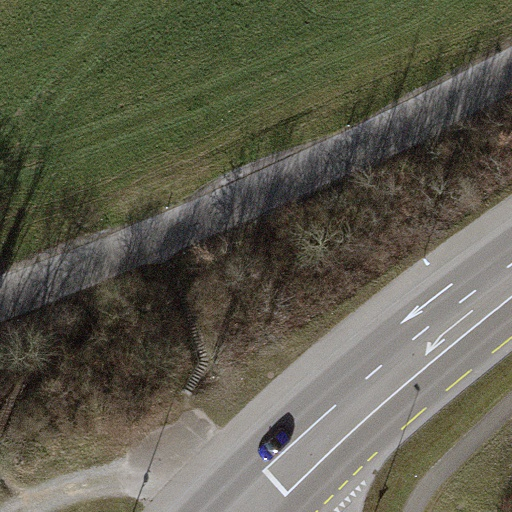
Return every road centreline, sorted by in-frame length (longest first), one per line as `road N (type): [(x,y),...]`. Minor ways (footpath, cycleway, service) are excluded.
road 1 (unclassified): [(511,57),(298,173),(0,302)]
road 2 (secondary): [(251,511),(457,328),(511,289)]
road 3 (track): [(176,487),(74,487),(19,511)]
